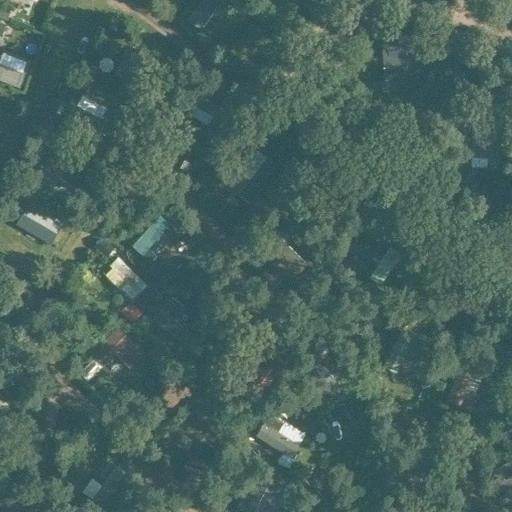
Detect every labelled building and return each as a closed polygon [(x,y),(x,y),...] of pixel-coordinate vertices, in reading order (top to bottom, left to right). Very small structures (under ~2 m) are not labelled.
[(187,0),(184,5),(196,13),(204,0),(187,0)] [(0,3),(0,4),(0,17),(6,20),(11,6),(0,3)] [(248,13),(241,19),(248,27),(255,20),(248,13)] [(409,35),(381,36),(384,73),(407,72),(405,47),(424,55),(429,44),(414,36),(410,43),(409,35)] [(0,84),(4,85),(9,53),(0,51),(0,84)] [(0,137),(9,126),(0,119),(0,137)] [(473,130),(471,156),(494,157),(495,137),(503,138),(509,139),(509,128),(504,127),(486,126),(486,131),(473,130)] [(223,191),(235,201),(249,184),(237,174),(223,191)] [(24,190),(20,197),(29,202),(33,195),(24,190)] [(221,203),(214,214),(226,221),(233,211),(221,203)] [(151,218),(137,224),(142,236),(155,231),(151,218)] [(281,237),(264,254),(291,280),(308,263),(281,237)] [(78,250),(91,259),(99,248),(86,239),(78,250)] [(102,313),(113,326),(126,316),(115,302),(102,313)] [(148,319),(139,319),(139,328),(148,327),(148,319)] [(382,375),(400,336),(386,329),(367,368),(382,375)] [(140,357),(136,352),(127,359),(107,331),(77,352),(89,370),(99,363),(109,378),(140,357)] [(349,344),(338,355),(347,363),(357,353),(349,344)] [(156,345),(148,353),(158,362),(166,355),(156,345)] [(255,376),(243,394),(255,403),(267,384),(279,365),(267,357),(255,376)] [(453,396),(462,368),(444,361),(434,390),(453,396)] [(241,413),(230,417),(235,431),(246,427),(241,413)] [(511,455),(474,469),(484,496),(511,486),(511,455)] [(278,472),(273,479),(282,484),(286,476),(278,472)]
